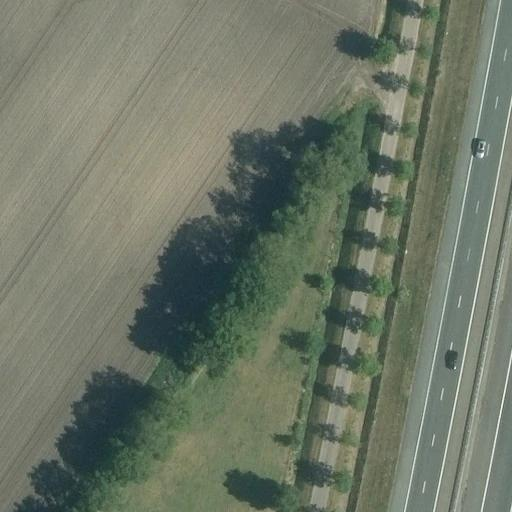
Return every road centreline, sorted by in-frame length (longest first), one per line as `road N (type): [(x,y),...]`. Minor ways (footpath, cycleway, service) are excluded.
road 1 (unclassified): [(316,511),(413,0)]
road 2 (motorway): [(511,11),(418,511)]
